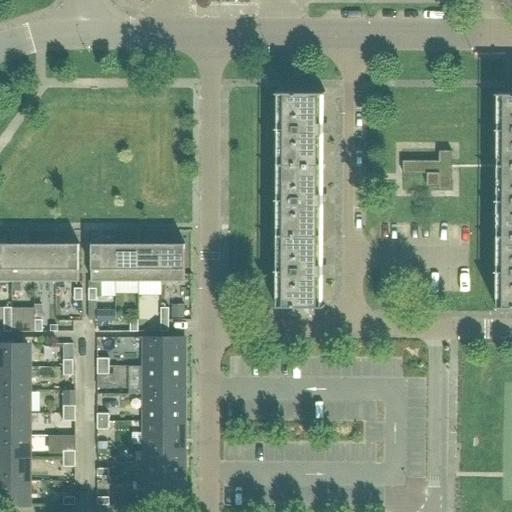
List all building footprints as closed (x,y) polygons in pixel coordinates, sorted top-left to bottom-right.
[(280,94),(280,163),(324,164),(324,94),(326,94),(326,92),(277,91),(277,94),(280,94)] [(500,94),(499,164),(511,163),(511,92),(497,92),(497,94),(500,94)] [(452,163),(452,151),(439,151),(439,161),(403,161),(403,174),(427,174),(427,186),(439,186),(439,190),(452,190),(452,173),(452,169),(452,166),(452,163)] [(279,193),(279,235),(323,235),(323,193),(324,164),(280,163),(279,193)] [(498,193),(498,235),(511,235),(511,163),(499,164),(499,166),(499,169),(498,193)] [(276,304),(276,307),(325,307),(325,304),(323,304),(323,235),(279,235),(279,305),(276,304)] [(511,307),(511,235),(498,235),(498,305),(495,305),(495,307),(511,307)] [(0,281),(10,281),(10,244),(0,243),(0,281)] [(33,281),(33,244),(10,244),(10,281),(10,291),(19,291),(19,281),(33,281)] [(55,281),(55,244),(33,244),(33,281),(55,281)] [(55,244),(55,281),(79,281),(79,244),(55,244)] [(115,281),(115,244),(92,244),(92,281),(89,281),(89,289),(97,289),(97,297),(102,297),(102,281),(115,281)] [(138,281),(138,244),(115,244),(115,281),(138,281)] [(161,281),(161,244),(138,244),(138,281),(161,281)] [(161,244),(161,281),(185,281),(185,244),(161,244)] [(82,300),(82,289),(74,288),(74,300),(82,300)] [(89,300),(97,301),(97,297),(97,289),(89,289),(89,300)] [(2,308),(2,320),(10,320),(10,308),(2,308)] [(161,308),(161,320),(169,320),(169,308),(161,308)] [(116,321),(116,309),(97,309),(97,321),(116,321)] [(131,329),(139,329),(139,315),(131,315),(131,329)] [(10,332),(10,320),(2,320),(2,332),(10,332)] [(40,332),(40,320),(32,320),(32,332),(40,332)] [(169,332),(169,320),(161,320),(161,332),(169,332)] [(122,352),(124,340),(109,338),(107,350),(122,352)] [(144,366),(185,366),(185,338),(144,338),(144,366)] [(0,367),(26,367),(26,344),(0,343),(0,367)] [(61,367),(73,368),(73,360),(61,360),(61,367)] [(185,366),(144,366),(144,394),(185,394),(185,366)] [(26,367),(0,367),(0,390),(26,390),(26,367)] [(119,373),(120,385),(105,386),(105,395),(133,393),(132,372),(119,373)] [(26,390),(0,390),(0,412),(26,413),(26,390)] [(185,394),(144,394),(144,422),(185,422),(185,394)] [(26,413),(0,412),(0,435),(26,436),(26,413)] [(185,422),(144,422),(144,449),(185,449),(185,422)] [(0,458),(26,459),(26,436),(0,435),(0,458)] [(61,452),(61,451),(73,451),(73,436),(56,436),(56,449),(59,452),(61,452)] [(185,449),(144,449),(144,477),(185,477),(185,449)] [(61,452),(61,459),(73,459),(73,451),(61,451),(61,452)] [(26,459),(0,458),(0,481),(26,481),(26,459)] [(73,459),(61,459),(61,467),(73,467),(73,459)] [(109,469),(97,468),(97,476),(109,477),(109,469)] [(185,477),(144,477),(144,505),(185,505),(185,477)] [(26,481),(0,481),(0,505),(26,505),(26,481)] [(73,505),(73,497),(61,497),(61,505),(73,505)] [(109,497),(97,497),(97,505),(109,505),(109,497)]
